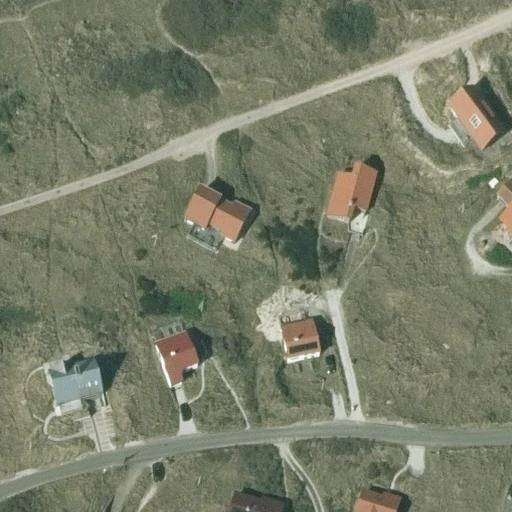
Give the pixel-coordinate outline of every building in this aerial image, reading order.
[(471,95),(449,111),(481,154),(502,138),(471,95)] [(350,212),(364,216),(374,178),(359,174),(356,184),(337,179),(326,221),(346,226),(350,212)] [(511,185),(497,201),(510,214),(499,224),(511,236),(511,185)] [(218,207),(198,196),(184,223),(204,234),(207,229),(223,237),(221,240),(233,247),(249,217),(234,209),(231,214),(218,207)] [(318,359),(311,326),(280,333),(287,366),(318,359)] [(169,390),(181,386),(177,377),(196,370),(185,338),(155,349),(169,390)] [(48,376),(46,376),(46,378),(49,377),(57,408),(55,409),(55,410),(102,398),(101,397),(99,398),(90,366),(93,366),(93,364),(48,375),(48,376)] [(396,511),(399,504),(382,498),(381,503),(362,497),(356,511),(396,511)] [(281,511),(282,509),(266,504),(265,508),(234,499),(230,511),(281,511)]
